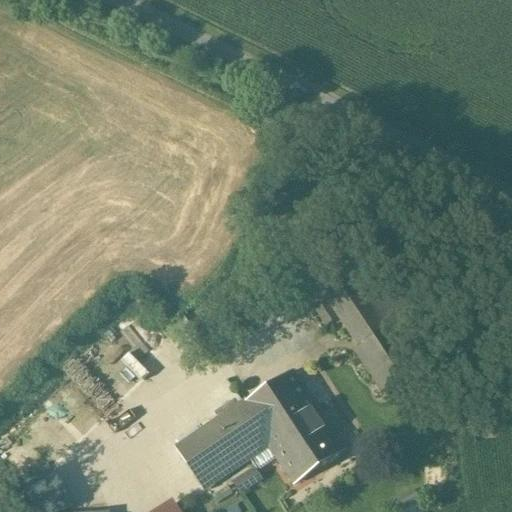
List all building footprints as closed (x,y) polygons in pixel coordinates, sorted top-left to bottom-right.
[(387,328),(358,282),(330,301),(360,346),(355,350),(382,391),(419,366),(392,324),(387,328)] [(292,372),(243,405),(176,449),(201,488),(268,443),(269,442),(318,411),(292,372)] [(269,442),(268,443),(295,485),(345,451),(318,411),(269,442)] [(99,451),(54,489),(64,500),(94,475),(96,477),(111,464),(99,451)] [(255,469),(233,483),(240,493),(261,480),(255,469)] [(179,511),(171,499),(150,511),(179,511)]
